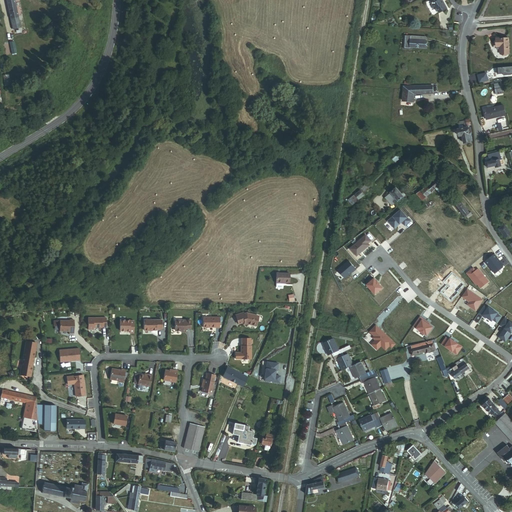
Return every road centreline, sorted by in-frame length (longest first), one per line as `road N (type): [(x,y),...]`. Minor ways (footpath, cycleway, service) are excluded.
road 1 (secondary): [(0,157),(79,103),(112,41),(116,0)]
road 2 (residential): [(471,19),(462,62),(484,204)]
road 3 (residential): [(103,446),(93,376),(100,361),(191,360)]
road 4 (residential): [(511,357),(423,296),(390,261)]
road 5 (residential): [(419,432),(303,478)]
road 6 (residential): [(183,459),(303,478)]
